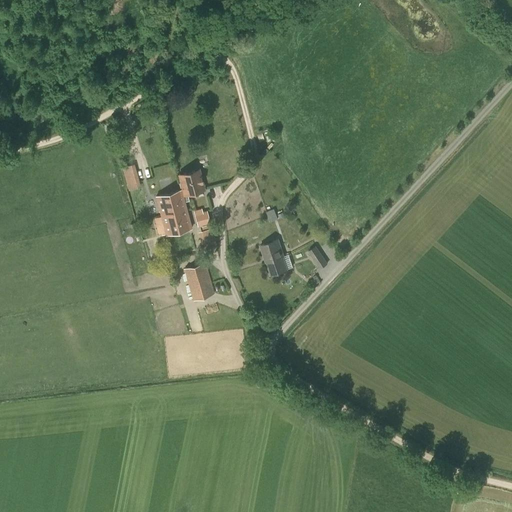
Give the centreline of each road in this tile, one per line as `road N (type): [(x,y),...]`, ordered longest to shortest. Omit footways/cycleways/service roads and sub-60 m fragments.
road 1 (track): [(266,349),(224,268),(220,211),(253,158),(230,59),(216,49)]
road 2 (track): [(0,149),(65,133),(216,49)]
